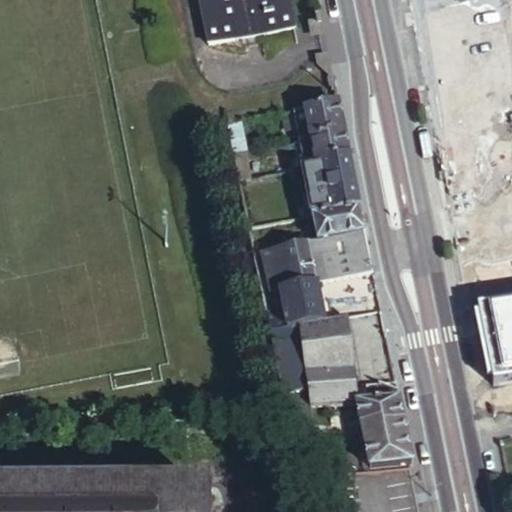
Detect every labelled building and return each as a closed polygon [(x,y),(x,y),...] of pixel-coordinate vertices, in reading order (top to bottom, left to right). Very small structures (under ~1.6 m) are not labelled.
[(198,0),(206,41),(291,24),(286,0),(198,0)] [(471,0),(428,0),(411,3),(434,143),(482,136),(477,103),(487,101),(471,0)] [(337,94),(334,81),(296,89),(300,114),(306,113),(340,107),(337,94)] [(317,169),(351,162),(340,107),(306,113),(311,139),(301,141),(302,150),(313,147),(317,169)] [(314,218),(361,209),(351,162),(317,169),(305,171),(314,218)] [(260,191),(257,179),(241,182),(243,195),(260,191)] [(366,236),(361,209),(314,218),(319,245),(366,236)] [(374,278),(366,236),(319,245),(271,254),(265,256),(267,262),(274,297),(283,295),(319,288),(374,278)] [(265,256),(271,254),(267,238),(253,241),(256,257),(265,256)] [(265,256),(256,257),(257,264),(267,262),(265,256)] [(319,288),(283,295),(290,331),(326,323),(319,288)] [(511,307),(484,312),(496,389),(511,386),(511,307)] [(304,397),(308,411),(356,407),(359,406),(348,318),(326,323),(290,331),(272,335),(285,400),(304,397)] [(370,406),(400,403),(397,386),(368,389),(370,406)] [(360,427),(405,426),(400,403),(370,406),(359,406),(356,407),(360,427)] [(308,411),(287,412),(288,428),(289,430),(310,427),(308,411)] [(370,472),(413,467),(405,426),(360,427),(370,472)] [(309,459),(315,468),(332,457),(326,447),(309,459)] [(212,511),(212,497),(0,498),(0,511),(212,511)]
